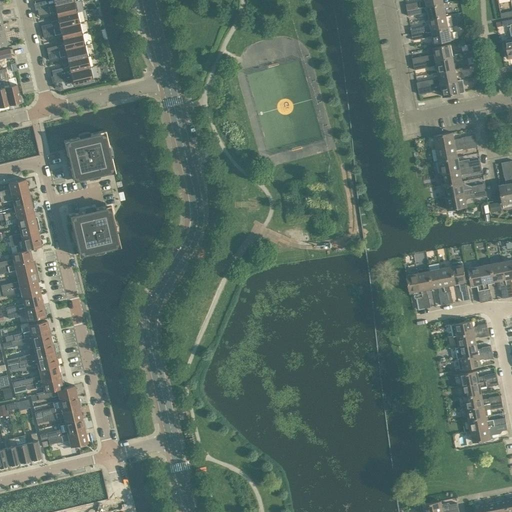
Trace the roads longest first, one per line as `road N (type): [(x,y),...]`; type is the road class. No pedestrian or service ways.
road 1 (tertiary): [(168,80),(198,216),(150,315),(173,439)]
road 2 (residential): [(111,455),(44,172),(29,162),(0,169)]
road 3 (residential): [(481,103),(411,116),(386,0)]
road 4 (residential): [(48,109),(168,80)]
